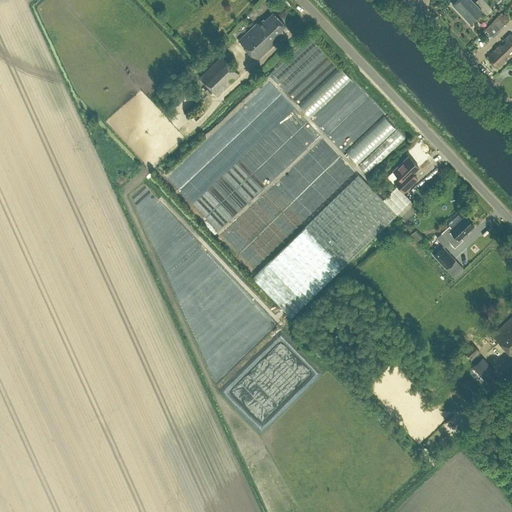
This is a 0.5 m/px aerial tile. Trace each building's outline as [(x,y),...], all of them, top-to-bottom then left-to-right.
[(472,0),(457,0),(453,4),(470,22),(483,10),(472,0)] [(258,59),(286,33),(282,29),(287,25),(274,12),(266,20),(264,18),(259,23),(258,22),(239,40),(258,59)] [(493,37),(500,30),(493,23),(486,30),(493,37)] [(505,39),(489,56),(491,57),(489,59),(496,65),(497,64),(499,66),(511,53),(511,33),(505,39)] [(204,69),(220,54),(215,49),(199,64),(204,69)] [(218,95),(240,74),(223,55),(200,76),(218,95)] [(352,159),(391,123),(381,112),(342,148),(352,159)] [(385,130),(388,137),(397,132),(394,125),(385,130)] [(404,190),(415,180),(418,177),(413,172),(420,166),(409,155),(394,170),(399,176),(395,180),(404,190)] [(253,278),(291,317),(412,201),(398,186),(384,200),(360,175),(253,278)] [(474,224),(466,216),(453,228),(450,225),(442,232),(455,247),(463,239),(461,237),(474,224)] [(423,236),(416,229),(410,235),(417,242),(423,236)] [(456,259),(443,246),(434,254),(447,267),(456,259)] [(459,264),(451,273),(455,277),(463,269),(459,264)] [(511,315),(493,333),(511,353),(511,315)] [(473,342),(464,350),(472,359),(480,351),(473,342)]
